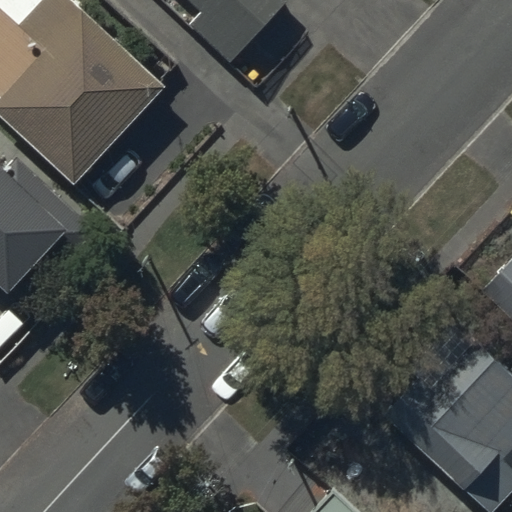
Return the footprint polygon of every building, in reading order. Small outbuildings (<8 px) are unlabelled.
[(160,70),(83,0),(31,0),(17,16),(0,0),(0,103),(71,167),(160,70)] [(200,0),(202,1),(189,15),(229,52),(277,0),(200,0)] [(10,156),(0,146),(0,262),(29,289),(93,220),(17,149),(10,156)] [(511,241),(476,280),(511,312),(511,241)] [(511,367),(474,333),(430,381),(414,366),(381,402),(491,504),(511,481),(511,367)] [(360,511),(338,491),(318,511),(360,511)]
